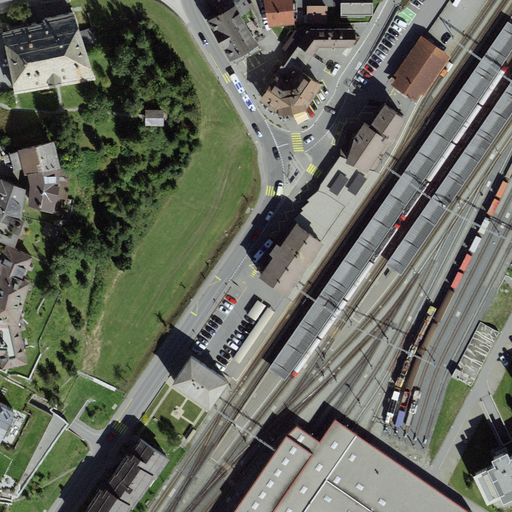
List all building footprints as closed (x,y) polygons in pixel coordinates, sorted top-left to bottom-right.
[(257,43),(268,37),(246,0),(209,0),(205,3),(211,13),(206,16),(209,21),(207,22),(230,62),(233,60),(236,65),(261,50),(257,43)] [(292,0),(264,0),(267,28),(295,25),(292,0)] [(373,3),(341,4),(341,18),(365,18),(365,16),(373,16),(373,3)] [(327,6),(307,7),(308,21),(327,20),(327,6)] [(43,25),(2,33),(6,55),(10,75),(14,91),(15,95),(95,80),(74,14),(43,21),(43,25)] [(283,376),(511,43),(511,23),(509,22),(270,368),(283,376)] [(294,30),(281,49),(292,55),(298,47),(313,57),(319,48),(351,48),(356,40),(355,29),(294,30)] [(391,86),(415,102),(421,95),(423,97),(451,57),(421,36),(394,75),(396,77),(391,86)] [(313,57),(298,47),(292,55),(283,67),(281,66),(274,76),(277,77),(284,82),(293,81),(300,71),(316,82),(323,70),(326,66),(313,57)] [(277,77),(260,102),(280,116),(307,111),(310,106),(323,87),(316,82),(300,71),(293,81),(284,82),(277,77)] [(511,79),(387,264),(400,272),(505,120),(511,110),(511,79)] [(303,211),(294,219),(296,224),(291,231),(280,247),(277,245),(269,255),(273,258),(259,278),(286,297),(324,244),(375,171),(379,165),(380,160),(393,145),(397,140),(396,139),(405,121),(385,106),(371,126),(364,122),(356,134),(347,130),(340,147),(340,155),(321,184),(318,191),(307,200),(309,202),(301,209),(303,211)] [(164,110),(145,110),(145,127),(164,127),(164,110)] [(54,142),(4,156),(5,164),(11,163),(14,172),(23,170),(24,176),(28,175),(30,188),(29,206),(56,214),(62,170),(54,142)] [(324,244),(286,297),(292,302),(380,174),(375,171),(324,244)] [(0,242),(15,248),(24,222),(22,221),(26,190),(0,180),(0,242)] [(0,324),(18,326),(30,284),(23,281),(32,258),(6,246),(0,260),(0,324)] [(266,305),(258,300),(247,315),(256,320),(266,305)] [(275,311),(268,306),(233,358),(239,363),(275,311)] [(499,332),(481,323),(452,377),(471,387),(499,332)] [(28,364),(18,326),(0,324),(0,359),(0,360),(0,367),(11,368),(28,364)] [(172,386),(210,411),(228,384),(191,359),(172,386)] [(0,443),(17,411),(0,403),(0,443)] [(469,511),(421,479),(364,441),(350,431),(340,424),(335,421),(320,443),(313,438),(304,432),(297,427),(286,436),(234,511),(469,511)] [(126,457),(114,476),(142,495),(153,479),(156,481),(170,460),(139,438),(126,457)] [(511,455),(510,457),(507,452),(501,455),(491,459),(494,466),(473,476),(486,505),(500,498),(502,503),(511,498),(511,455)] [(102,493),(90,510),(91,511),(130,511),(142,495),(114,476),(102,493)]
